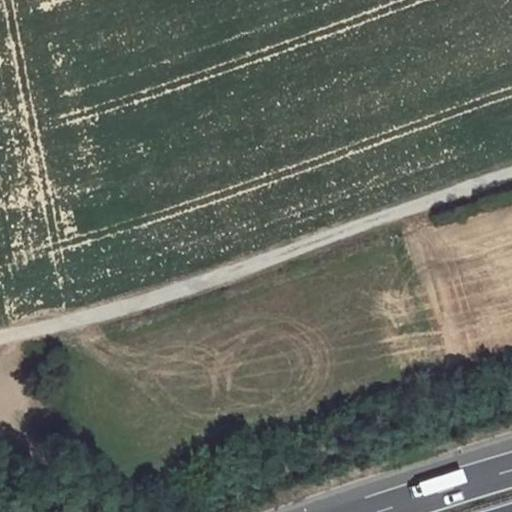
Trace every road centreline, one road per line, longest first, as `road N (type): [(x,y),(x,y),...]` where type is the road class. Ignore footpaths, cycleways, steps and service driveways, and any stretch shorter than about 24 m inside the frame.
road 1 (unclassified): [(0,335),(79,319),(511,172)]
road 2 (trunk): [(511,471),(381,511)]
